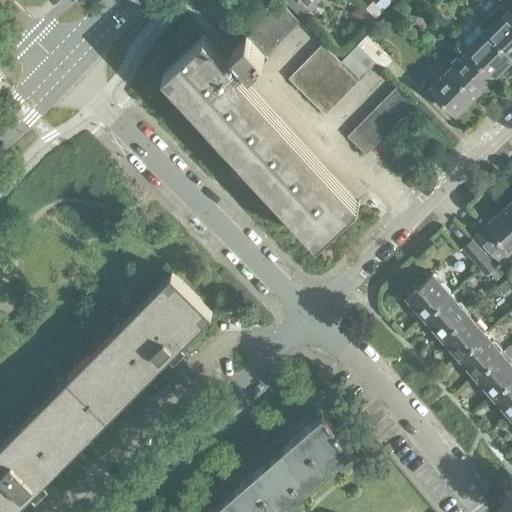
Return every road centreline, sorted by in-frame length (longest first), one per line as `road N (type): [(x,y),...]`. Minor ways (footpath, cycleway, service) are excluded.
road 1 (residential): [(309,318),(58,62)]
road 2 (residential): [(309,318),(511,127)]
road 3 (residential): [(123,511),(309,318)]
road 4 (residential): [(485,511),(309,318)]
